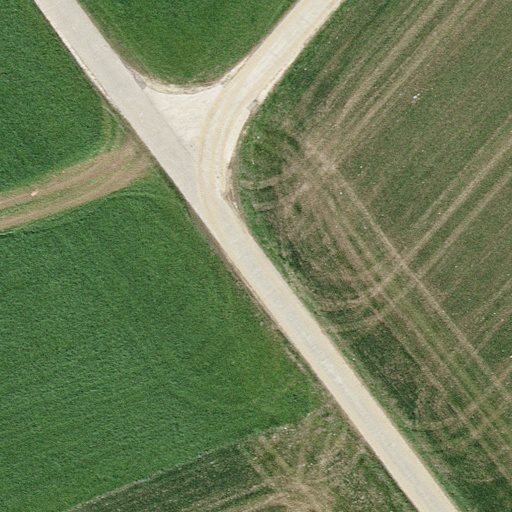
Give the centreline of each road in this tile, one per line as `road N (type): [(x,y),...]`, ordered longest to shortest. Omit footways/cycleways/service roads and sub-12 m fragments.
road 1 (unclassified): [(433,511),(51,0)]
road 2 (track): [(129,103),(221,106),(200,204)]
road 3 (track): [(221,106),(317,0)]
